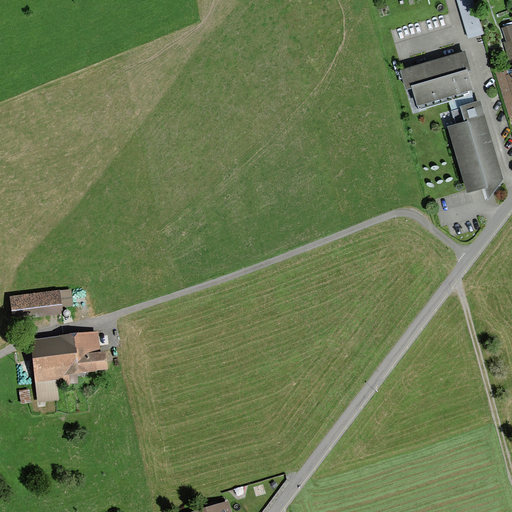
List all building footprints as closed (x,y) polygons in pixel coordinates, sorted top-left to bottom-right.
[(475,0),(455,0),(468,39),(485,34),(475,0)] [(503,42),(509,60),(511,59),(511,25),(502,28),(506,42),(503,42)] [(418,112),(474,95),(467,73),(471,71),(465,51),(399,71),(405,92),(411,90),(418,112)] [(511,73),(506,75),(503,66),(494,69),(509,118),(511,117),(511,73)] [(485,189),(488,199),(503,180),(480,101),(450,110),(455,125),(447,128),(467,195),(485,189)] [(12,323),(62,316),(62,309),(73,308),(71,290),(9,299),(12,323)] [(29,342),(38,405),(59,402),(57,389),(70,387),(70,386),(78,385),(77,378),(108,374),(105,354),(101,355),(98,334),(29,342)] [(30,390),(19,391),(20,405),(31,404),(30,390)] [(233,511),(230,499),(188,511),(233,511)]
